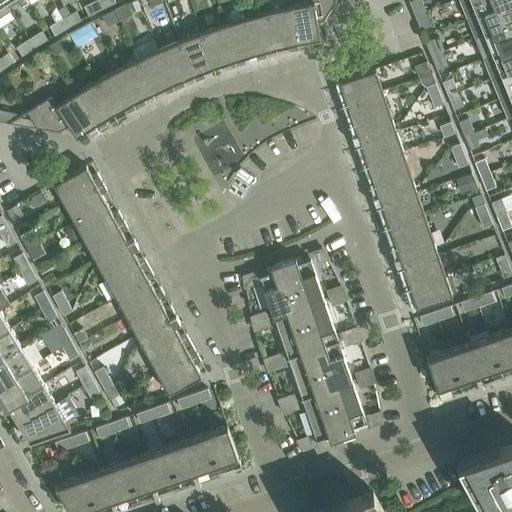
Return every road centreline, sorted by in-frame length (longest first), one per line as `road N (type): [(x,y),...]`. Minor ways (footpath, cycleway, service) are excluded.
road 1 (residential): [(433,449),(340,166)]
road 2 (residential): [(128,136),(206,97),(309,69),(340,166)]
road 3 (residential): [(285,501),(186,243)]
road 4 (residential): [(186,243),(340,166)]
road 5 (residential): [(285,501),(433,449)]
road 6 (residential): [(186,243),(128,136)]
